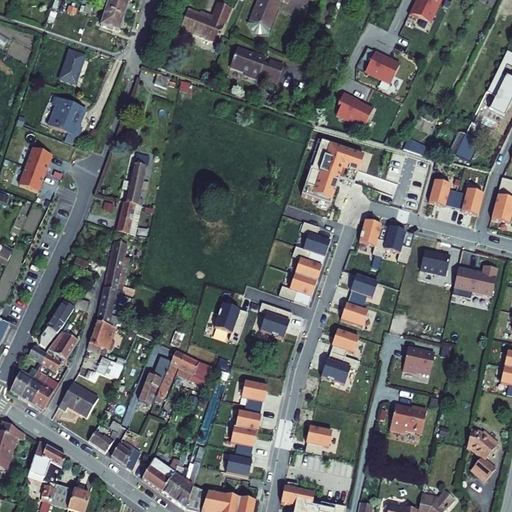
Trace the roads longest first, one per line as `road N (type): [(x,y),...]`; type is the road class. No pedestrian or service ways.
road 1 (residential): [(271,511),(301,370),(356,208),(511,246)]
road 2 (residential): [(0,383),(97,159)]
road 3 (residential): [(0,405),(157,511)]
